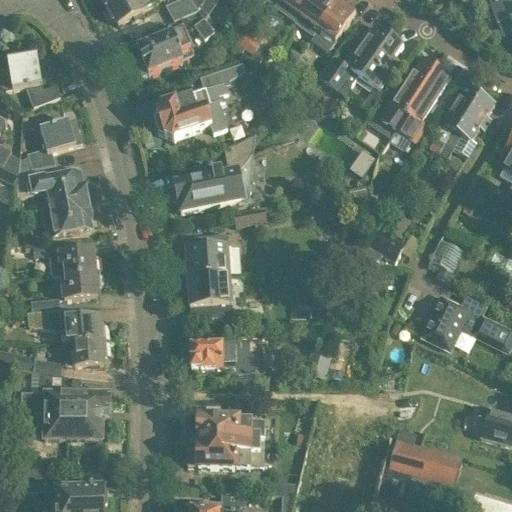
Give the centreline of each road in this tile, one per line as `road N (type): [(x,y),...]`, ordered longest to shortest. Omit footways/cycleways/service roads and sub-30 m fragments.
road 1 (residential): [(132,511),(138,398),(119,189),(54,0)]
road 2 (residential): [(511,86),(407,20)]
